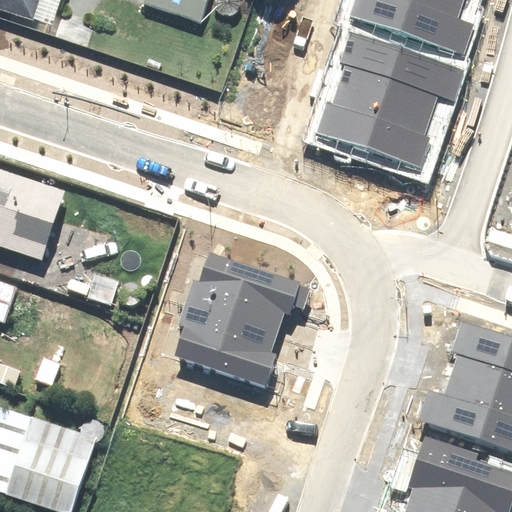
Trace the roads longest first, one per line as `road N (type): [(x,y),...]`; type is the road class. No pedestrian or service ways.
road 1 (residential): [(0,112),(307,220),(333,237),(354,266)]
road 2 (residential): [(354,266),(362,329),(314,511)]
road 3 (residential): [(459,276),(511,75)]
